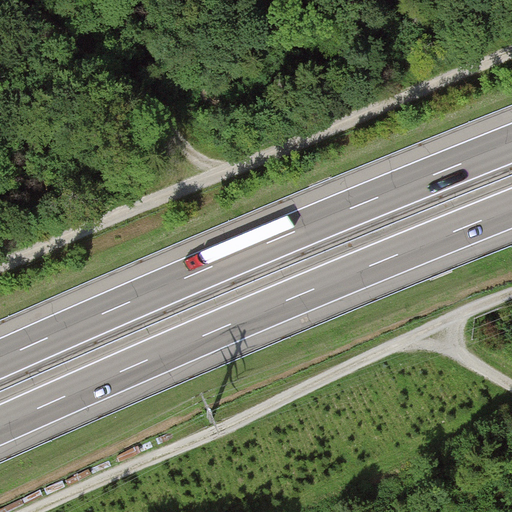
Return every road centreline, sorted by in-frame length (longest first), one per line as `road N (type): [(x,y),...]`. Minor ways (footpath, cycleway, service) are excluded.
road 1 (motorway): [(0,426),(511,209)]
road 2 (motorway): [(511,144),(0,360)]
road 3 (track): [(511,293),(28,511)]
road 4 (track): [(207,179),(511,53)]
road 5 (track): [(0,0),(73,43),(146,101),(207,179)]
road 6 (track): [(0,266),(207,179)]
